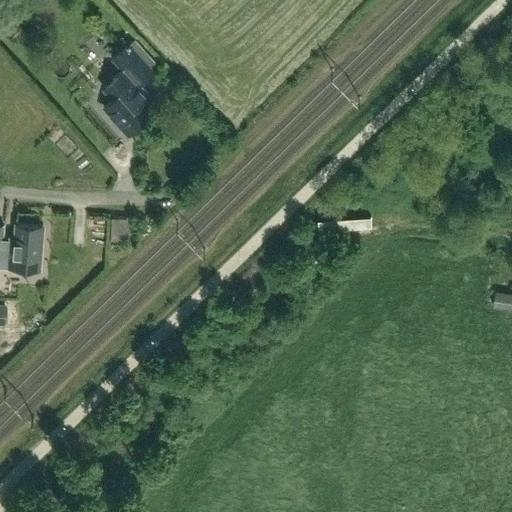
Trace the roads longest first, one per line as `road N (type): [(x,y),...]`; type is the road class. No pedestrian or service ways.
road 1 (unclassified): [(504,0),(0,487)]
road 2 (residential): [(0,192),(166,201)]
